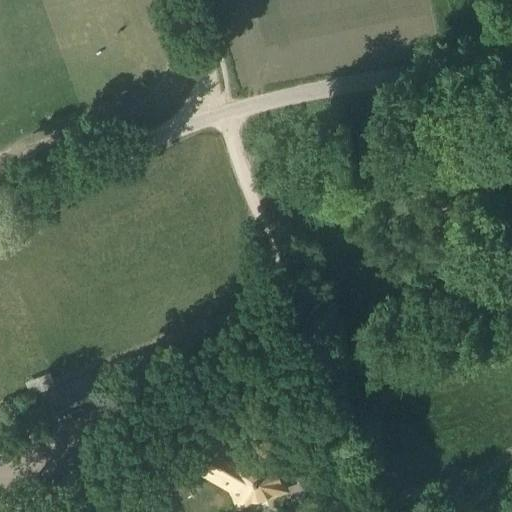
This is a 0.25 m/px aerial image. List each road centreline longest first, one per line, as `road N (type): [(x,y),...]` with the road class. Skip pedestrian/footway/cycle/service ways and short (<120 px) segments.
road 1 (unclassified): [(0,218),(41,191),(226,112),(511,51)]
road 2 (track): [(356,511),(226,112)]
